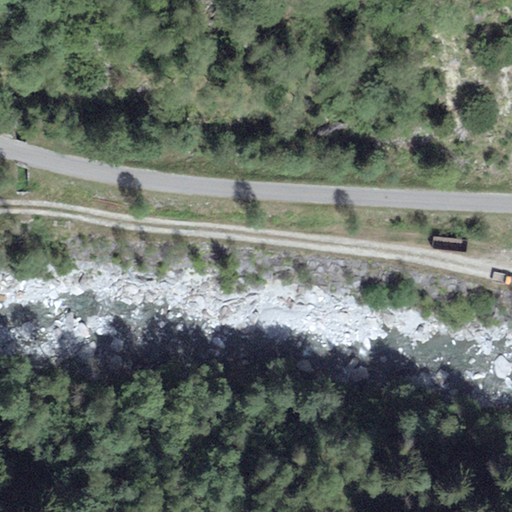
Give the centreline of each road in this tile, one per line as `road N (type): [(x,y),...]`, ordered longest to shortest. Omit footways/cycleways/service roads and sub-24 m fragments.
road 1 (track): [(0,206),(375,249),(511,277)]
road 2 (unclassified): [(511,203),(157,183),(0,147)]
